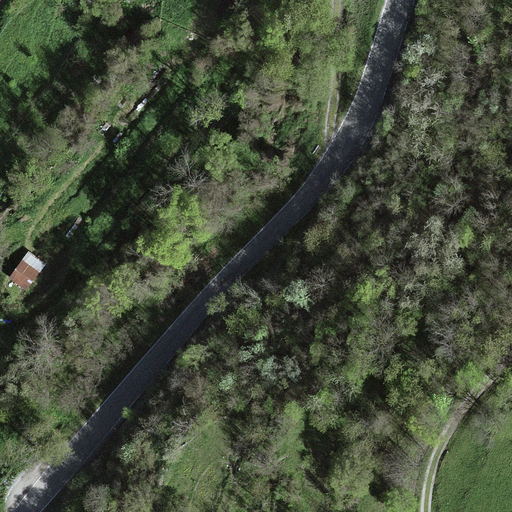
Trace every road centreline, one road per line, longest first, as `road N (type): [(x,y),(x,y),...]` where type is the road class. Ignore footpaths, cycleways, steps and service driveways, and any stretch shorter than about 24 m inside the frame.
road 1 (residential): [(31,511),(336,164),(377,78),(401,0)]
road 2 (track): [(511,376),(448,432),(427,511)]
road 3 (track): [(336,164),(336,0)]
